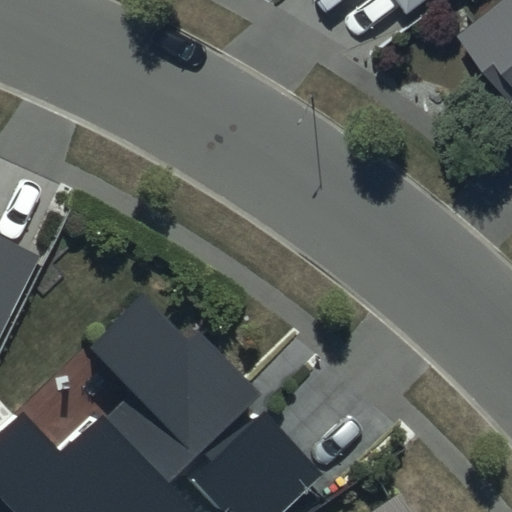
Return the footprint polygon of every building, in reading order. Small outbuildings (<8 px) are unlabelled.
[(393,0),(406,16),(427,0),(393,0)] [(511,0),(501,0),(456,37),(509,103),(511,100),(511,0)] [(0,339),(42,256),(0,234),(0,339)] [(189,339),(144,290),(85,344),(127,390),(62,450),(24,409),(0,431),(0,499),(12,511),(186,511),(162,486),(181,468),(216,506),(222,501),(232,511),(284,511),(326,474),(265,409),(255,418),(246,408),(262,393),(201,328),(189,339)] [(408,511),(398,496),(374,511),(408,511)]
